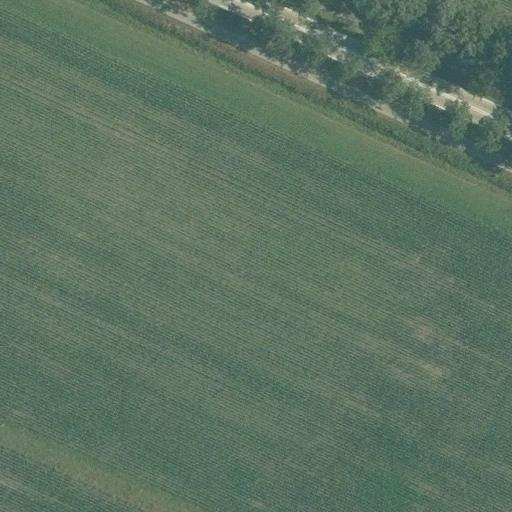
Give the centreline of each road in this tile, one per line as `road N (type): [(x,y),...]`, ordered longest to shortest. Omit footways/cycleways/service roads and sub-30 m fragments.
road 1 (unclassified): [(145,0),(511,168)]
road 2 (primary): [(511,126),(236,0)]
road 3 (unclassified): [(511,89),(315,0)]
